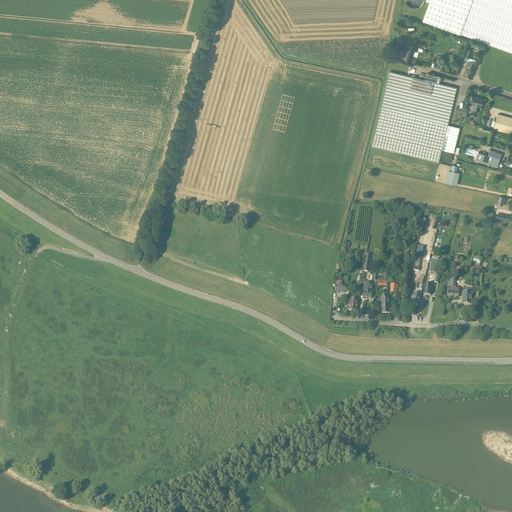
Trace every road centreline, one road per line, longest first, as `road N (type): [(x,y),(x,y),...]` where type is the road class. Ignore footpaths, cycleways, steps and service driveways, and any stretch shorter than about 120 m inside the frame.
road 1 (unclassified): [(511,360),(336,355),(102,255),(0,194)]
road 2 (track): [(215,0),(137,271)]
road 3 (track): [(3,401),(8,312),(35,255),(102,255)]
road 4 (residential): [(511,330),(339,318),(335,298)]
